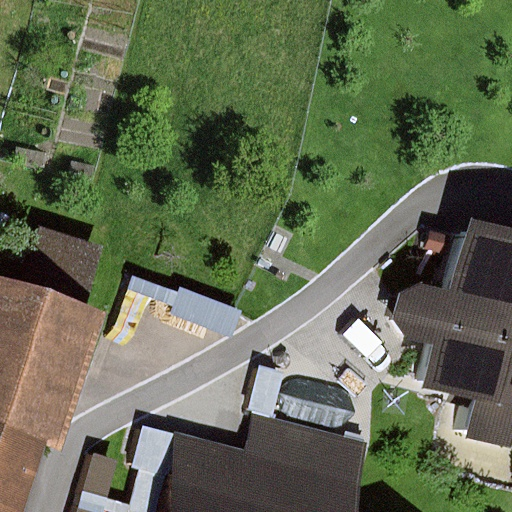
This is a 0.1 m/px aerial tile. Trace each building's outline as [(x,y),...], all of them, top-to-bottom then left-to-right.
[(48,151),(17,145),(13,165),(44,171),(48,151)] [(95,168),(73,162),(69,177),(91,183),(95,168)] [(511,238),(443,219),(423,291),(399,284),(383,294),(375,322),(384,340),(408,347),(396,390),(447,404),(437,438),(511,458),(511,238)] [(73,307),(94,246),(31,224),(9,290),(0,286),(0,495),(16,449),(38,457),(88,313),(73,307)] [(230,310),(170,289),(168,293),(124,277),(119,291),(165,307),(162,316),(221,337),(230,310)] [(277,375),(250,368),(238,411),(248,414),(237,453),(133,424),(120,470),(129,472),(121,504),(97,497),(107,462),(83,455),(66,511),(93,511),(94,509),(104,511),(341,511),(360,445),(265,419),(277,375)]
